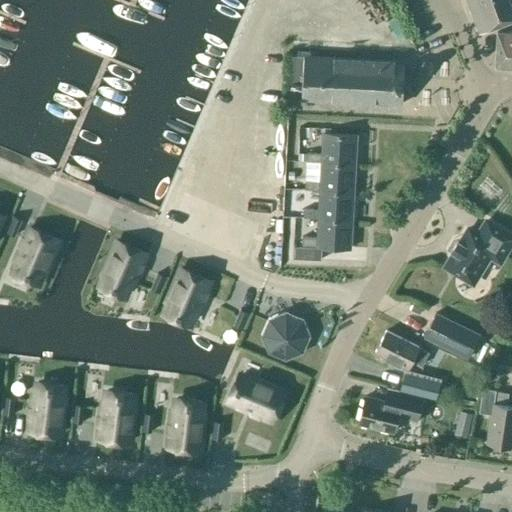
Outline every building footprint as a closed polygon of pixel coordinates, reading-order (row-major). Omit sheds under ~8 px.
[(466,0),(479,32),(488,29),(511,19),(511,7),(509,0),(466,0)] [(511,67),(511,31),(497,31),(495,67),(511,67)] [(404,61),(295,55),(291,55),(289,97),(402,103),(402,91),(410,91),(411,74),(403,74),(404,61)] [(306,161),(321,162),(355,163),(356,135),(322,133),(321,153),(307,152),(306,161)] [(353,191),(355,163),(321,162),(320,181),(305,180),(305,189),(319,190),(353,191)] [(352,219),(353,191),(319,190),(318,209),(304,208),(303,217),(318,218),(352,219)] [(8,225),(5,232),(14,236),(21,219),(12,215),(8,225)] [(487,258),(500,266),(511,246),(511,233),(485,216),(475,232),(468,228),(445,266),(472,282),(487,258)] [(350,248),(352,219),(318,218),(317,237),(302,236),(302,246),(293,246),(292,259),(321,260),(321,246),(350,248)] [(18,261),(13,272),(37,283),(42,272),(44,273),(44,272),(58,240),(30,227),(25,238),(22,237),(19,246),(21,247),(15,260),(18,261)] [(105,275),(100,286),(124,296),(128,285),(131,286),(136,273),(139,274),(143,265),(140,264),(145,253),(116,241),(102,274),(105,275)] [(169,302),(164,313),(188,324),(193,313),(195,314),(201,300),(203,301),(207,293),(205,292),(209,280),(181,268),(167,301),(169,302)] [(157,273),(151,289),(160,293),(167,277),(157,273)] [(236,319),(233,326),(243,330),(249,313),(240,309),(236,319)] [(479,334),(435,312),(424,336),(467,358),(479,334)] [(270,319),(263,335),(269,351),(285,357),(301,351),(307,336),(301,320),(285,313),(270,319)] [(422,364),(428,351),(386,330),(375,352),(407,368),(412,359),(422,364)] [(434,379),(403,372),(400,384),(431,392),(434,379)] [(238,375),(228,399),(239,404),(238,406),(251,412),(250,414),(259,418),(260,415),(271,420),(284,391),(250,377),(249,380),(238,375)] [(29,408),(28,417),(30,418),(29,430),(60,433),(64,397),(61,397),(62,385),(37,382),(35,394),(33,394),(31,408),(29,408)] [(391,402),(365,396),(358,423),(393,432),(397,416),(416,421),(422,396),(394,389),(391,402)] [(511,446),(511,405),(506,404),(508,393),(490,390),(488,403),(492,404),(486,443),(511,446)] [(98,416),(97,426),(100,426),(98,438),(130,442),(133,406),(131,405),(132,393),(106,391),(105,402),(102,402),(101,416),(98,416)] [(4,397),(2,414),(12,415),(14,398),(4,397)] [(167,424),(167,434),(169,434),(168,446),(199,449),(203,413),(200,413),(201,401),(175,398),(174,410),(171,410),(170,425),(167,424)] [(73,404),(71,422),(81,423),(83,405),(73,404)] [(449,429),(461,431),(465,407),(453,405),(449,429)] [(143,413),(141,430),(151,431),(153,414),(143,413)] [(212,421),(210,438),(220,440),(222,422),(212,421)]
